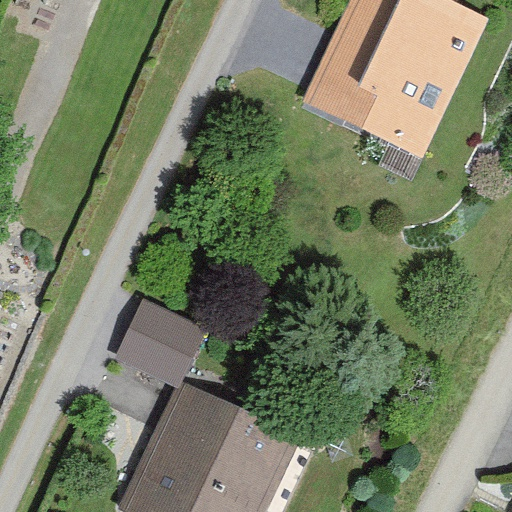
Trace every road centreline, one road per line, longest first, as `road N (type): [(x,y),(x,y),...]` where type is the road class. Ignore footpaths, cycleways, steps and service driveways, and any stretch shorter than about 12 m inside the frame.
road 1 (unclassified): [(4,511),(251,0)]
road 2 (unclassified): [(511,365),(439,511)]
